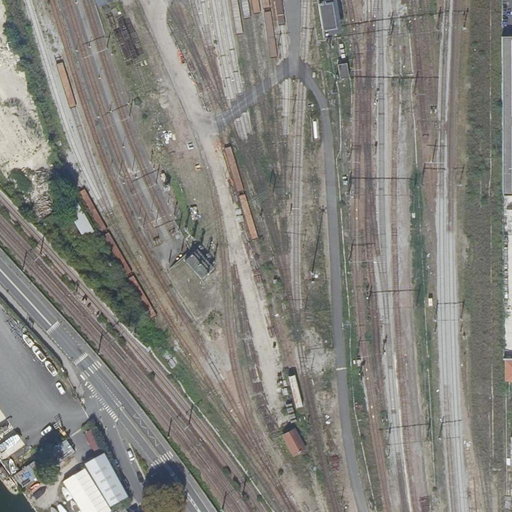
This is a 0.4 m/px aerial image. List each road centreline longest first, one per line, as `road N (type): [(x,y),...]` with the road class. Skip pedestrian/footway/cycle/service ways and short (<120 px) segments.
road 1 (secondary): [(204,511),(95,374)]
road 2 (secondary): [(101,390),(193,511)]
road 3 (secondary): [(95,374),(0,271)]
road 4 (residential): [(101,390),(149,511)]
